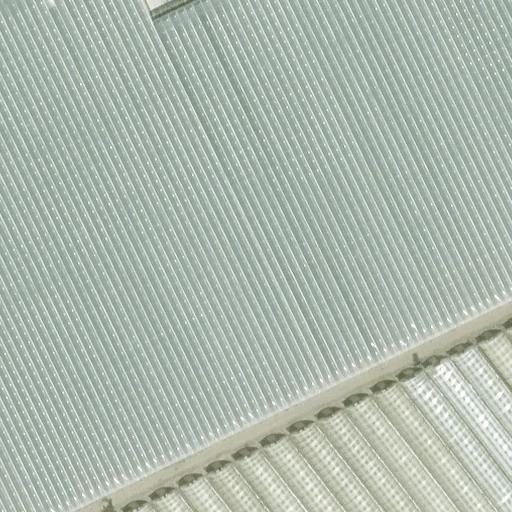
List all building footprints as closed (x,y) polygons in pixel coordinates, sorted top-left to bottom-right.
[(385,279),(397,309),(410,304),(398,273),(385,279)] [(403,322),(406,345),(423,342),(420,320),(403,322)] [(483,511),(387,385),(367,400),(451,511),(483,511)] [(443,511),(361,399),(343,412),(415,511),(443,511)] [(326,436),(377,511),(406,511),(339,414),(322,425),(329,434),(326,436)] [(121,424),(133,479),(148,475),(137,421),(121,424)] [(290,439),(340,511),(370,511),(309,425),(290,439)] [(259,452),(302,511),(334,511),(280,438),(259,452)] [(0,511),(85,511),(53,489),(32,502),(17,448),(2,501),(0,494),(0,511)] [(73,475),(80,503),(98,498),(91,470),(73,475)]
